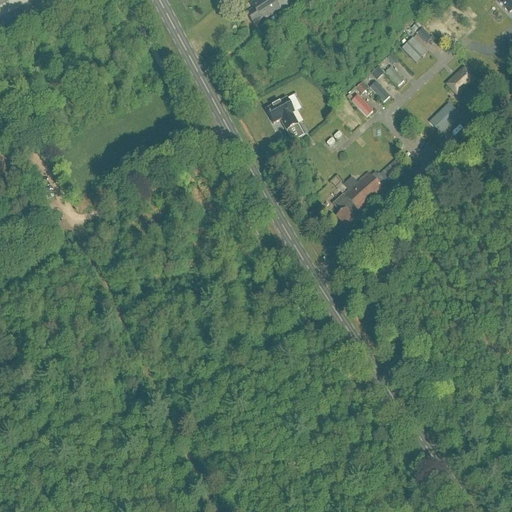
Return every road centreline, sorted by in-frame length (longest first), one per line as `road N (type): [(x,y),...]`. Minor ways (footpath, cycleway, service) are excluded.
road 1 (primary): [(468,511),(323,294),(159,0)]
road 2 (track): [(0,265),(86,219),(228,511)]
road 3 (track): [(232,137),(86,219),(0,48)]
